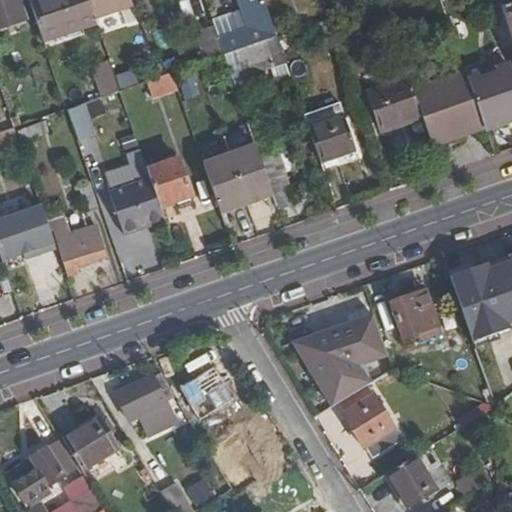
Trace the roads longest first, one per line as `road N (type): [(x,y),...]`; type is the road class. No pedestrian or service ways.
road 1 (tertiary): [(511,195),(221,297)]
road 2 (residential): [(345,511),(221,297)]
road 3 (tertiary): [(221,297),(0,372)]
